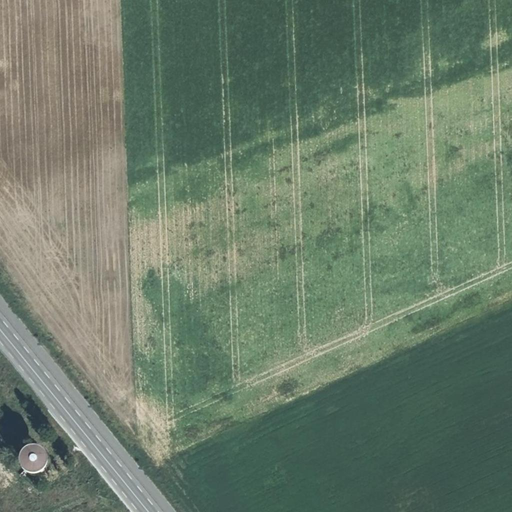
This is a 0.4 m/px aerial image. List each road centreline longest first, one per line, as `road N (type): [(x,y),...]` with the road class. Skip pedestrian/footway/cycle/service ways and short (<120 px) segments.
road 1 (unknown): [(19,330),(109,214),(380,103),(458,75),(511,67)]
road 2 (motorway): [(511,376),(216,511)]
road 3 (motorway): [(278,511),(511,407)]
road 4 (tertiary): [(0,327),(150,511)]
